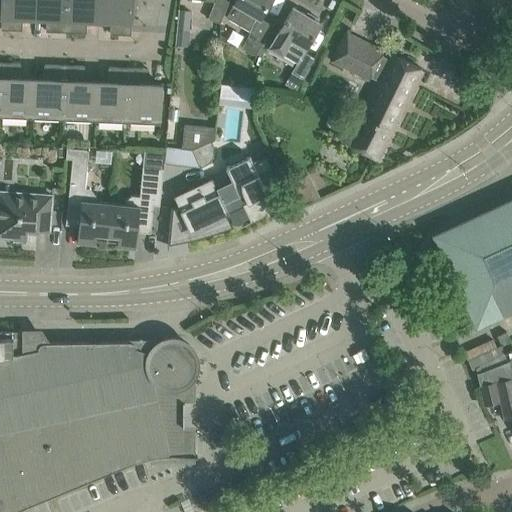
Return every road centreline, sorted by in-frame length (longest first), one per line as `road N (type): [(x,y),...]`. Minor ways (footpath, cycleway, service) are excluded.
road 1 (residential): [(0,293),(100,295),(194,284),(333,231),(475,161),(511,134)]
road 2 (residential): [(0,48),(159,56),(168,0)]
road 3 (residential): [(511,70),(385,0)]
